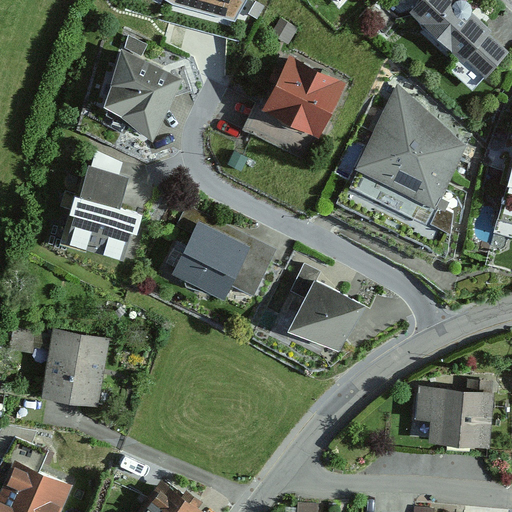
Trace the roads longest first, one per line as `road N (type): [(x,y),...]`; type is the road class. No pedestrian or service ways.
road 1 (residential): [(444,341),(408,284),(200,173),(196,127),(216,84)]
road 2 (residential): [(511,494),(278,474)]
road 3 (residential): [(444,341),(335,407),(278,474)]
